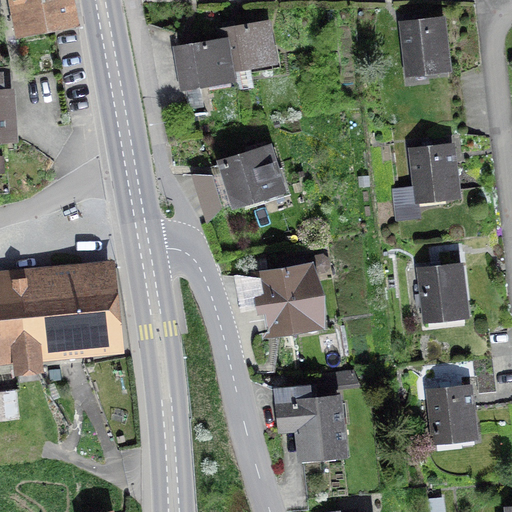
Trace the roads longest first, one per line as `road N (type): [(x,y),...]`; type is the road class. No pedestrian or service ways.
road 1 (tertiary): [(269,511),(199,265),(186,251),(144,243)]
road 2 (secondary): [(144,243),(175,511)]
road 3 (residential): [(511,19),(494,48),(511,190)]
road 4 (secondary): [(100,0),(131,168)]
road 5 (residential): [(131,168),(0,222)]
